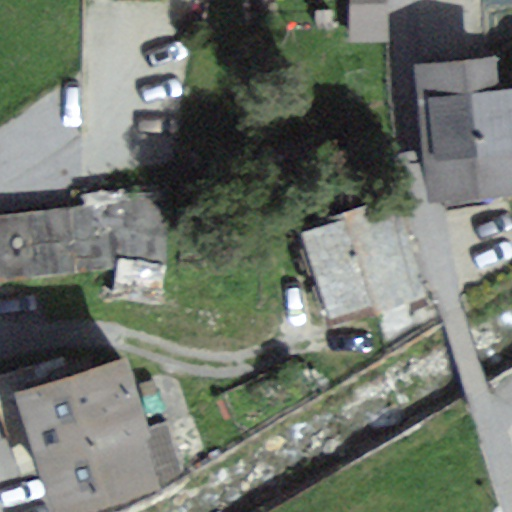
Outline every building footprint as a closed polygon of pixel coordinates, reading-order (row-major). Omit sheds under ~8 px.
[(387,0),(351,0),(348,49),(388,51),(387,0)] [(490,87),(488,58),(419,58),(423,194),(511,194),(511,86),(511,87),(490,87)] [(86,213),(0,221),(0,273),(119,262),(115,292),(156,297),(164,208),(86,213)] [(391,208),(306,235),(331,315),(417,289),(391,208)] [(111,346),(0,383),(0,405),(35,511),(67,511),(156,483),(111,346)]
